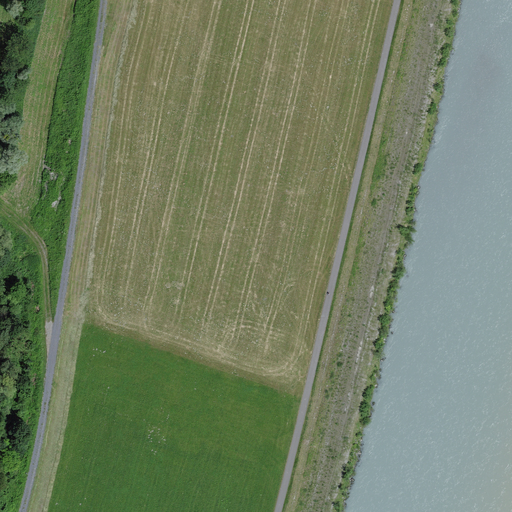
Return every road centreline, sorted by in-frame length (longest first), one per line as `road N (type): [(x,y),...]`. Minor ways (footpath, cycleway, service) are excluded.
road 1 (track): [(397,0),(277,511)]
road 2 (track): [(109,0),(53,381),(25,511)]
